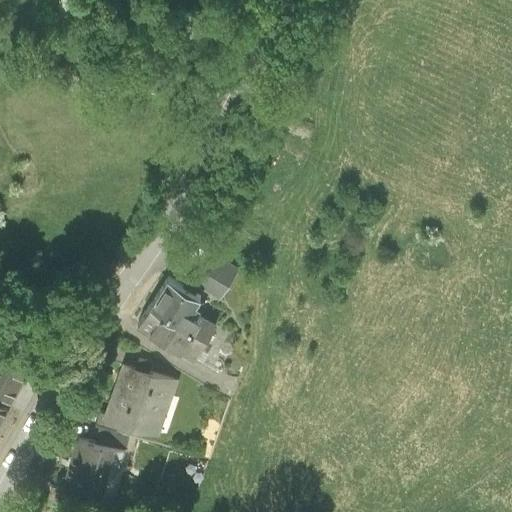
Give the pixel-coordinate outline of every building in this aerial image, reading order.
[(228,263),(206,248),(187,276),(210,291),(228,263)] [(150,298),(152,299),(174,313),(182,301),(189,305),(198,291),(167,271),(150,298)] [(213,321),(189,305),(182,301),(174,313),(152,299),(139,319),(192,353),(213,321)] [(11,318),(0,338),(0,394),(8,399),(42,335),(11,318)] [(177,378),(123,358),(103,410),(158,430),(177,378)] [(124,446),(127,433),(98,423),(94,439),(124,446)] [(94,439),(76,434),(63,484),(100,493),(107,463),(119,466),(124,446),(94,439)]
